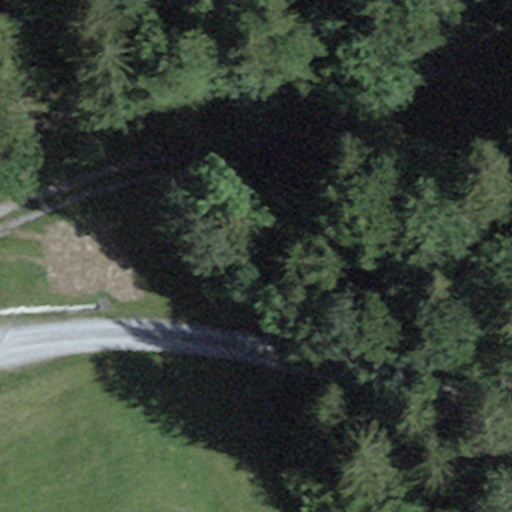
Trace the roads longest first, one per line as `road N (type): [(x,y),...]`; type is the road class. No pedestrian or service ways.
road 1 (track): [(0,219),(339,126),(511,44)]
road 2 (unclassified): [(511,389),(170,335),(0,344)]
